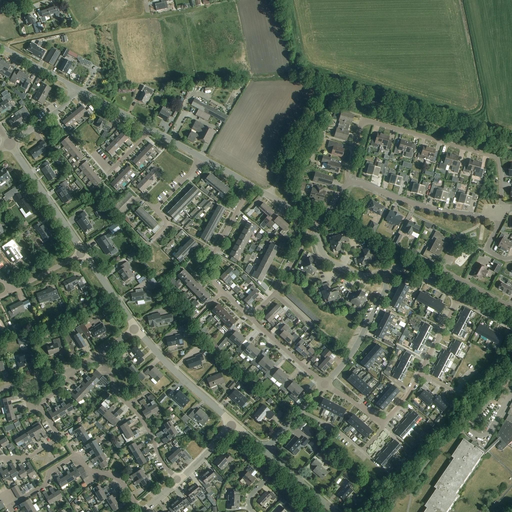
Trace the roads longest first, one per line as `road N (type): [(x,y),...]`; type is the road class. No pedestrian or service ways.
road 1 (track): [(511,144),(339,94),(325,101),(267,194)]
road 2 (residential): [(501,210),(494,157),(367,120),(348,181)]
road 3 (residential): [(250,317),(204,269),(251,185)]
road 4 (residential): [(501,210),(481,217),(429,211),(348,181)]
road 5 (unclassified): [(233,424),(135,327)]
road 6 (residential): [(511,375),(471,419),(481,437),(510,394)]
road 7 (unclassified): [(84,252),(9,144)]
road 8 (unclassified): [(324,384),(381,295),(382,272)]
